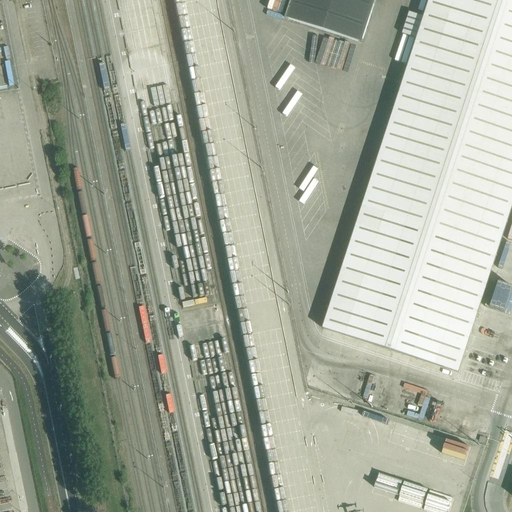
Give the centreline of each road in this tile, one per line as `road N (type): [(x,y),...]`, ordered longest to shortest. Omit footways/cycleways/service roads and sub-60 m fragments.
road 1 (unclassified): [(40,288),(52,246),(27,116)]
road 2 (secondary): [(69,511),(45,387)]
